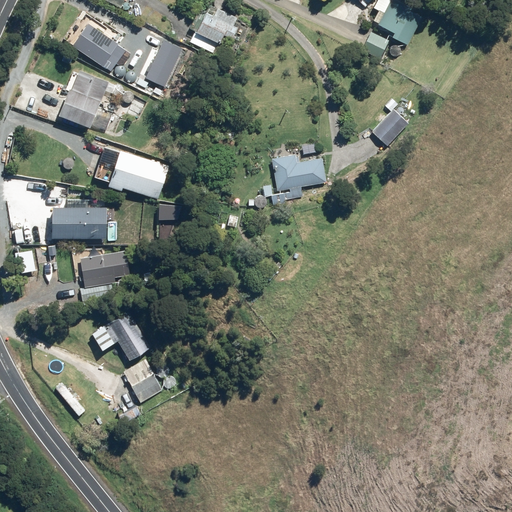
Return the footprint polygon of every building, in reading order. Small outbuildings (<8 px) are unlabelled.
[(406,44),(420,16),(405,9),(407,5),(396,0),(374,0),(371,7),(382,12),(376,24),(392,32),(389,36),(406,44)] [(204,11),(189,41),(213,54),(223,34),(230,38),(235,27),(231,25),(235,17),(215,8),(211,15),(204,11)] [(116,42),(85,22),(69,45),(109,71),(113,65),(105,59),(116,42)] [(389,40),(372,31),(362,49),(379,58),(389,40)] [(160,76),(157,49),(136,52),(138,78),(140,78),(140,81),(148,81),(148,77),(160,76)] [(61,61),(68,63),(71,57),(63,55),(61,61)] [(56,114),(87,127),(88,124),(105,130),(111,115),(94,108),(96,101),(98,102),(106,81),(76,69),(68,89),(66,88),(56,114)] [(152,110),(158,112),(161,109),(161,105),(154,103),(151,106),(152,110)] [(385,146),(407,123),(392,108),(385,115),(379,110),(372,118),(378,123),(370,131),(385,146)] [(156,198),(166,166),(117,149),(105,185),(119,189),(120,186),(156,198)] [(294,153),(270,157),(275,190),(288,188),(289,192),(269,195),(271,205),(284,203),(283,199),(302,196),(300,186),(325,182),(320,158),(295,162),(294,153)] [(64,207),(49,206),(48,238),(104,239),(105,207),(85,206),(85,199),(64,198),(64,207)] [(138,219),(127,219),(127,239),(138,239),(138,219)] [(227,250),(232,242),(230,240),(234,235),(230,232),(226,237),(225,237),(219,244),(227,250)] [(124,251),(77,257),(79,273),(86,272),(88,280),(90,280),(91,286),(78,288),(80,299),(111,295),(109,283),(103,284),(102,278),(127,274),(124,251)] [(127,359),(149,346),(127,310),(101,326),(111,343),(116,340),(127,359)] [(166,361),(155,368),(167,389),(178,382),(166,361)] [(151,373),(130,386),(139,402),(160,389),(151,373)] [(62,382),(56,388),(78,414),(84,408),(62,382)]
